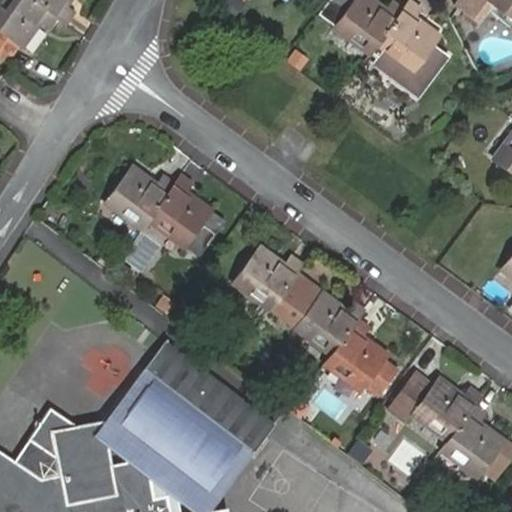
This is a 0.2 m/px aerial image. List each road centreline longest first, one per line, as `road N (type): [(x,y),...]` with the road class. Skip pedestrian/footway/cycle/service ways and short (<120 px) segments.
road 1 (residential): [(511,355),(104,54)]
road 2 (residential): [(104,54),(0,226)]
